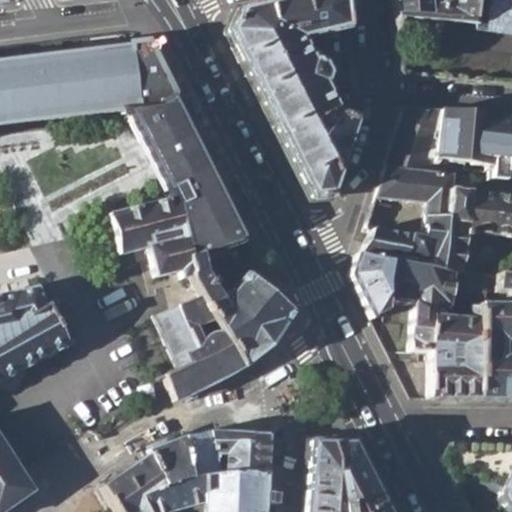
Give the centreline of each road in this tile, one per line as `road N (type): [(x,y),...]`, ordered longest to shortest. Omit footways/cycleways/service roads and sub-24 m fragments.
road 1 (secondary): [(174,7),(307,254)]
road 2 (secondary): [(307,254),(396,435)]
road 3 (residential): [(307,254),(330,241),(353,211),(380,91)]
road 4 (residential): [(37,26),(174,7)]
road 5 (residential): [(511,102),(380,91)]
